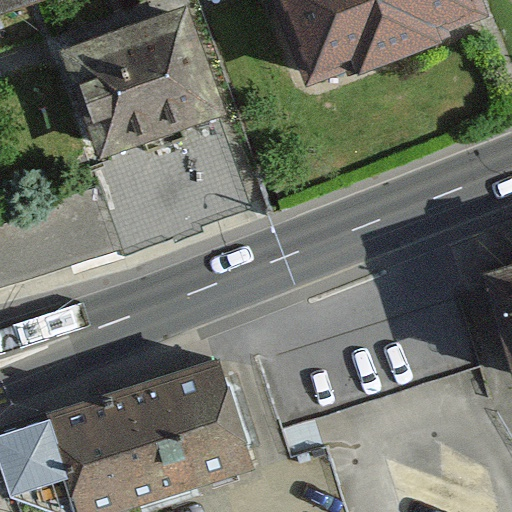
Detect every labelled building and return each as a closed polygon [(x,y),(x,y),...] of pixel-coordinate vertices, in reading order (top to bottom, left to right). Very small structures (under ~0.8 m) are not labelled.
[(0,0),(0,8),(30,0),(0,0)] [(182,0),(175,0),(52,46),(93,156),(218,109),(182,0)] [(278,0),(306,72),(475,8),(472,0),(278,0)] [(511,243),(472,256),(503,361),(511,358),(511,243)] [(0,436),(21,497),(57,511),(101,511),(251,460),(212,349),(0,422),(0,436)]
